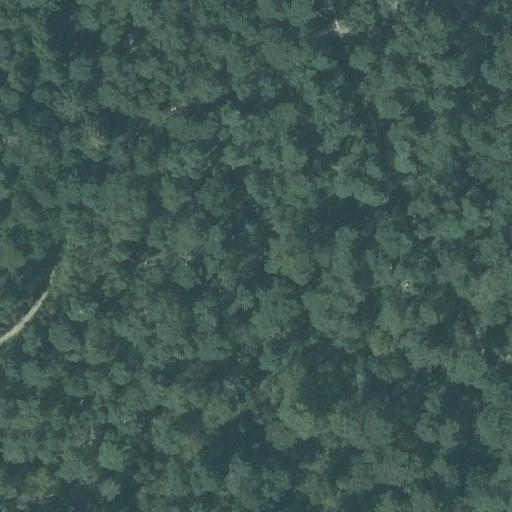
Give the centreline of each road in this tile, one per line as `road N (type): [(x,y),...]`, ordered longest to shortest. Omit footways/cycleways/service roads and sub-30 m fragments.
road 1 (unknown): [(391,18),(350,26),(18,225),(0,263)]
road 2 (unknown): [(511,115),(452,87),(406,52),(390,0)]
